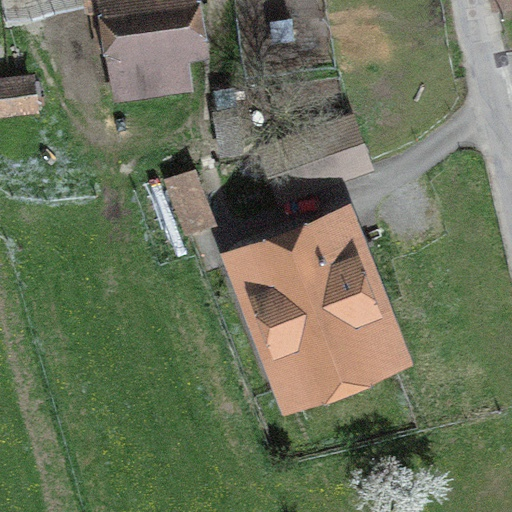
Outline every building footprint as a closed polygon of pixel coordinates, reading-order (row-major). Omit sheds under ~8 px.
[(125,49),(110,51),(116,93),(190,81),(184,41),(196,39),(190,0),(101,0),(103,6),(118,4),(125,49)] [(0,95),(2,109),(34,104),(29,75),(0,79),(0,95)] [(367,164),(350,117),(264,148),(282,195),(367,164)] [(171,173),(184,229),(212,222),(199,167),(171,173)] [(295,381),(384,346),(336,221),(247,256),(295,381)]
